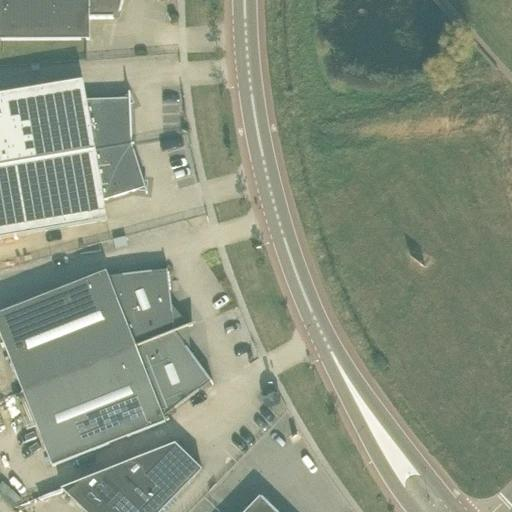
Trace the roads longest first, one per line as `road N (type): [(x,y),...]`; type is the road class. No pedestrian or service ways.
road 1 (secondary): [(324,341),(289,256),(253,109),(244,0)]
road 2 (secondary): [(460,511),(324,341)]
road 3 (secondary): [(324,341),(372,448),(414,511)]
